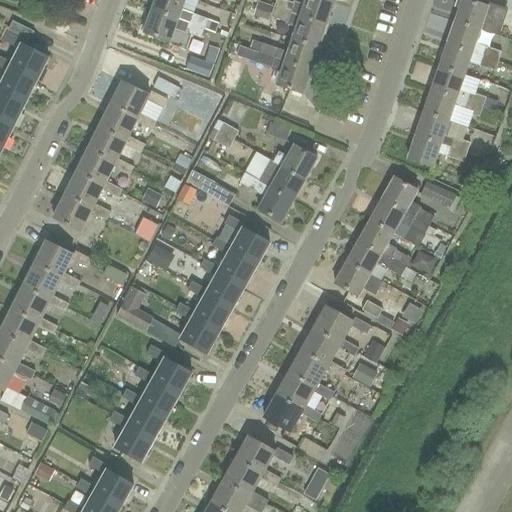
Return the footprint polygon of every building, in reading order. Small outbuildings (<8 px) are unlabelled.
[(157,0),(154,10),(190,24),(193,14),(183,11),(186,0),(157,0)] [(282,0),(277,0),(275,8),(291,13),(294,4),(282,0)] [(294,4),(291,13),(329,26),(337,3),(328,0),(308,0),(306,6),(295,2),(294,4)] [(469,0),(464,0),(457,22),(482,30),(496,35),(505,9),(491,4),(490,7),(469,0)] [(259,4),(255,16),(270,21),(274,10),(259,4)] [(275,8),(272,18),(287,23),(291,13),(275,8)] [(154,10),(145,33),(171,43),(175,31),(185,35),(186,34),(190,24),(154,10)] [(287,23),(287,25),(298,29),(295,40),(321,49),(329,26),(291,13),(287,23)] [(193,14),(190,24),(205,29),(216,33),(220,24),(193,14)] [(11,66),(39,81),(51,58),(24,45),(31,31),(13,22),(4,40),(20,48),(13,62),(11,66)] [(457,22),(449,44),(474,53),(478,44),(482,30),(457,22)] [(190,24),(186,34),(201,39),(205,29),(190,24)] [(278,50),(275,59),(313,72),(321,49),(295,40),(290,54),(278,50)] [(254,41),(250,51),(275,59),(278,50),(254,41)] [(449,44),(441,67),(467,76),(474,53),(449,44)] [(215,65),(220,50),(211,47),(206,62),(215,65)] [(241,47),(237,57),(272,69),(275,59),(250,51),(241,47)] [(487,47),(484,56),(499,61),(502,52),(487,47)] [(0,89),(28,104),(39,81),(11,66),(13,62),(0,55),(0,66),(9,71),(1,85),(0,87),(0,89)] [(484,56),(481,67),(496,72),(499,61),(484,56)] [(187,70),(209,78),(214,65),(192,57),(187,70)] [(272,69),(271,71),(282,75),(279,86),(305,95),(313,72),(275,59),(272,69)] [(441,67),(434,90),(483,107),(486,99),(461,91),(467,76),(441,67)] [(154,88),(176,98),(181,88),(159,78),(154,88)] [(0,118),(16,127),(28,104),(0,89),(0,87),(1,85),(0,84),(0,118)] [(140,120),(142,115),(149,102),(165,109),(169,101),(153,93),(151,98),(123,84),(112,106),(140,120)] [(434,90),(426,112),(451,121),(455,111),(479,119),(483,107),(434,90)] [(112,106),(101,128),(128,142),(131,137),(138,123),(154,131),(158,123),(142,115),(140,120),(112,106)] [(426,112),(418,135),(443,144),(451,147),(468,152),(471,143),(447,134),(451,121),(426,112)] [(0,147),(4,149),(16,127),(0,118),(0,147)] [(239,133),(220,122),(215,130),(234,141),(239,133)] [(271,123),(267,134),(287,141),(291,130),(271,123)] [(128,142),(101,128),(90,150),(117,164),(120,160),(127,146),(143,154),(147,146),(131,137),(128,142)] [(230,149),(234,141),(215,130),(210,138),(230,149)] [(418,135),(410,159),(435,168),(440,153),(443,144),(418,135)] [(280,154),(275,163),(307,181),(319,159),(296,146),(289,159),(280,154)] [(451,147),(448,156),(465,162),(468,152),(451,147)] [(90,150),(78,173),(106,187),(108,182),(115,168),(132,176),(135,168),(120,160),(117,164),(90,150)] [(181,155),(176,164),(187,169),(191,161),(181,155)] [(260,182),(296,202),(307,181),(275,163),(274,164),(271,163),(260,182)] [(194,172),(187,184),(210,195),(215,184),(194,172)] [(78,173),(67,195),(95,209),(97,205),(104,191),(120,199),(124,191),(108,182),(106,187),(78,173)] [(296,202),(260,182),(260,183),(245,175),(240,184),(266,199),(260,211),(283,224),(296,202)] [(384,200),(430,225),(433,219),(420,212),(422,209),(412,203),(419,192),(396,179),(384,200)] [(173,180),(169,189),(176,193),(181,183),(173,180)] [(451,208),(457,196),(428,182),(422,194),(451,208)] [(199,190),(187,184),(178,201),(190,208),(199,190)] [(152,193),(147,203),(157,208),(162,198),(152,193)] [(113,213),(97,205),(95,209),(67,195),(56,218),(83,233),(93,213),(109,221),(113,213)] [(430,225),(384,200),(372,221),(395,234),(401,224),(423,237),(430,225)] [(242,234),(234,247),(231,252),(258,267),(271,245),(245,230),(247,226),(231,216),(227,224),(242,234)] [(144,219),(136,236),(150,243),(159,226),(144,219)] [(372,221),(360,242),(407,268),(411,261),(396,253),(399,247),(390,242),(395,234),(372,221)] [(169,227),(163,237),(170,241),(176,231),(169,227)] [(246,289),(258,267),(231,252),(234,247),(219,238),(214,247),(229,256),(221,269),(219,274),(246,289)] [(64,279),(66,274),(73,261),(89,268),(93,259),(78,251),(76,255),(49,241),(37,265),(64,279)] [(360,242),(348,263),(371,276),(377,265),(401,279),(407,268),(360,242)] [(157,248),(150,261),(163,268),(170,255),(157,248)] [(234,311),(246,289),(219,274),(221,269),(206,260),(202,268),(203,269),(217,277),(209,291),(206,296),(234,311)] [(383,283),(371,276),(348,263),(337,284),(360,297),(364,289),(376,296),(383,283)] [(37,265),(26,287),(53,301),(55,296),(63,282),(78,289),(82,282),(66,274),(64,279),(37,265)] [(128,275),(108,266),(103,277),(123,286),(128,275)] [(194,318),(221,333),(234,311),(206,296),(209,291),(194,282),(189,290),(205,299),(197,313),(194,318)] [(53,301),(26,287),(14,309),(42,323),(44,318),(52,304),(67,312),(71,304),(55,296),(53,301)] [(133,290),(117,318),(146,334),(153,322),(138,313),(146,297),(133,290)] [(363,310),(378,318),(383,308),(368,300),(363,310)] [(194,318),(197,313),(182,305),(177,313),(192,321),(182,340),(209,355),(221,333),(194,318)] [(357,319),(355,322),(329,307),(316,329),(343,345),(345,340),(353,327),(368,335),(372,328),(357,319)] [(42,323),(14,309),(3,331),(30,345),(33,341),(40,326),(56,334),(60,326),(44,318),(42,323)] [(343,345),(316,329),(303,352),(331,367),(333,362),(341,349),(356,358),(361,349),(345,340),(343,345)] [(30,345),(3,331),(0,337),(0,358),(19,368),(22,363),(29,349),(44,357),(48,349),(33,341),(30,345)] [(164,363),(156,377),(154,381),(181,396),(194,374),(168,359),(170,355),(154,346),(149,354),(164,363)] [(331,367),(303,352),(291,374),(318,389),(320,384),(328,371),(344,379),(348,371),(333,362),(331,367)] [(19,368),(0,358),(0,387),(8,391),(18,371),(33,379),(37,371),(22,363),(19,368)] [(376,382),(380,368),(363,364),(360,378),(376,382)] [(142,403),(168,418),(181,396),(154,381),(156,377),(141,368),(136,376),(152,385),(144,399),(142,403)] [(291,374),(278,395),(306,410),(308,406),(316,392),(332,401),(336,393),(320,384),(318,389),(291,374)] [(83,383),(76,395),(85,400),(92,388),(83,383)] [(156,440),(168,418),(142,403),(144,399),(129,390),(124,398),(139,407),(131,421),(129,425),(156,440)] [(59,394),(54,403),(61,407),(66,398),(59,394)] [(324,415),(308,406),(306,410),(278,395),(266,418),(293,433),(304,414),(319,423),(324,415)] [(27,402),(21,414),(50,428),(56,416),(27,402)] [(0,420),(6,423),(10,415),(0,409),(0,420)] [(143,462),(156,440),(129,425),(131,421),(116,412),(112,420),(127,429),(117,447),(143,462)] [(265,475),(267,471),(276,456),(291,465),(295,457),(280,448),(278,452),(251,437),(238,460),(265,475)] [(298,452),(320,463),(326,453),(304,441),(298,452)] [(90,465),(92,466),(91,467),(104,474),(96,488),(98,489),(96,493),(122,508),(135,486),(108,471),(111,467),(95,457),(90,465)] [(265,475),(238,460),(225,482),(253,497),(255,492),(263,479),(279,487),(283,480),(267,471),(265,475)] [(332,477),(320,470),(315,479),(327,486),(332,477)] [(85,511),(120,511),(122,508),(96,493),(98,489),(96,488),(82,480),(78,488),(94,496),(86,510),(85,511)] [(225,482),(213,503),(228,511),(244,511),(251,500),(266,509),(271,501),(255,492),(253,497),(225,482)] [(85,511),(86,510),(70,501),(65,510),(69,511),(85,511)] [(228,511),(213,503),(207,511),(228,511)]
